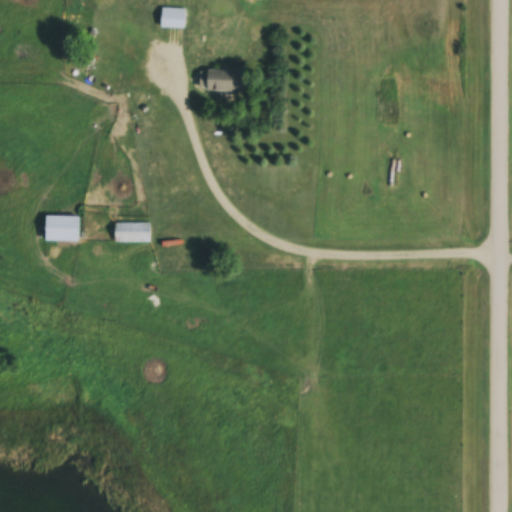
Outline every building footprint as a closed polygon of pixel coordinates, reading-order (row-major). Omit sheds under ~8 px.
[(114,9),(115,0),(96,0),(96,7),(114,9)] [(185,30),(185,10),(160,10),(160,30),(185,30)] [(201,93),(249,93),(249,71),(201,71),(201,93)] [(79,244),(79,219),(45,219),(45,244),(79,244)] [(150,245),(150,225),(114,225),(114,245),(150,245)]
